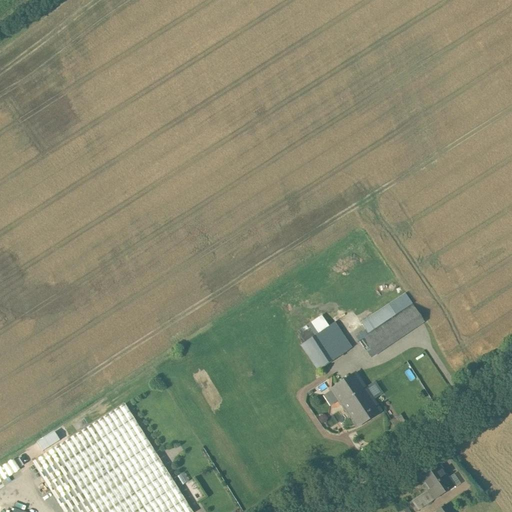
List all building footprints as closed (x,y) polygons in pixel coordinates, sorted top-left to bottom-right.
[(385,306),(361,323),(366,330),(356,336),(370,357),(423,321),(405,294),(385,306)] [(321,316),(297,332),(304,343),(321,331),(329,343),(341,335),(333,323),(329,326),(321,316)] [(329,343),(321,331),(304,343),(301,345),(319,370),(351,348),(341,335),(329,343)] [(370,384),(361,370),(355,374),(364,388),(370,384)] [(332,390),(347,413),(356,427),(380,412),(369,395),(368,394),(364,388),(355,374),(332,390)] [(370,384),(364,388),(368,394),(374,390),(370,384)] [(347,413),(332,390),(322,396),(338,419),(347,413)] [(191,511),(124,405),(32,463),(62,511),(89,511),(92,511),(191,511)] [(13,460),(0,468),(0,482),(20,470),(13,460)] [(437,462),(417,475),(434,500),(454,486),(437,462)] [(196,500),(204,496),(195,478),(186,483),(196,500)]
